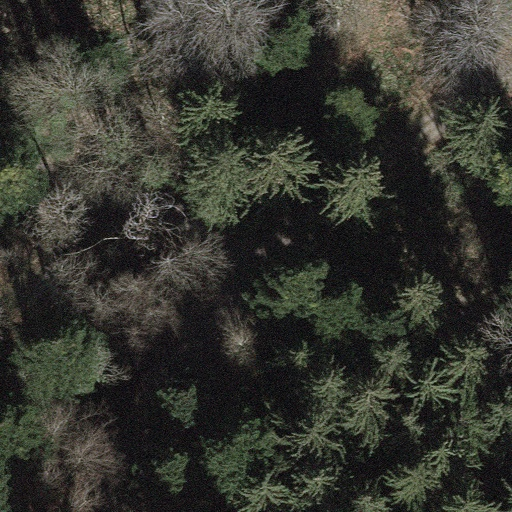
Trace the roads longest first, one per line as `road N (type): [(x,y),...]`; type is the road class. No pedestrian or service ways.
road 1 (track): [(271,253),(140,393),(98,511)]
road 2 (track): [(511,76),(377,159),(271,253)]
road 3 (track): [(0,169),(271,253)]
road 4 (track): [(271,253),(511,329)]
